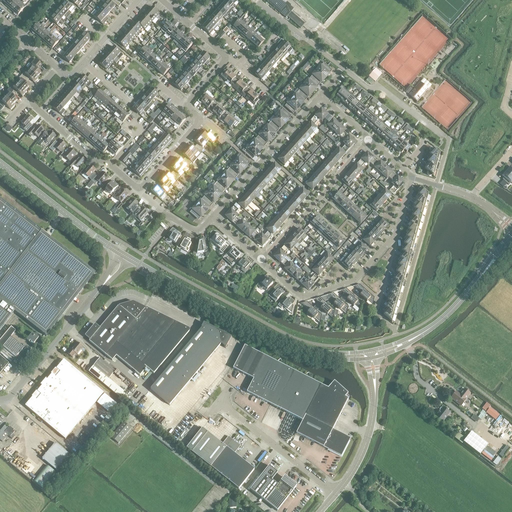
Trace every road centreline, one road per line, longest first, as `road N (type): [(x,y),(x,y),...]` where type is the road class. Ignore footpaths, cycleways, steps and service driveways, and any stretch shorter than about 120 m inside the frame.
road 1 (secondary): [(371,355),(296,346),(124,255)]
road 2 (unclassified): [(445,136),(255,0)]
road 3 (unclassified): [(0,402),(124,255)]
road 4 (residential): [(260,260),(370,138)]
road 5 (residential): [(212,217),(321,99)]
road 6 (secondary): [(124,255),(0,163)]
road 7 (unclassified): [(335,494),(218,401)]
road 8 (unclassified): [(335,494),(369,433),(371,355)]
